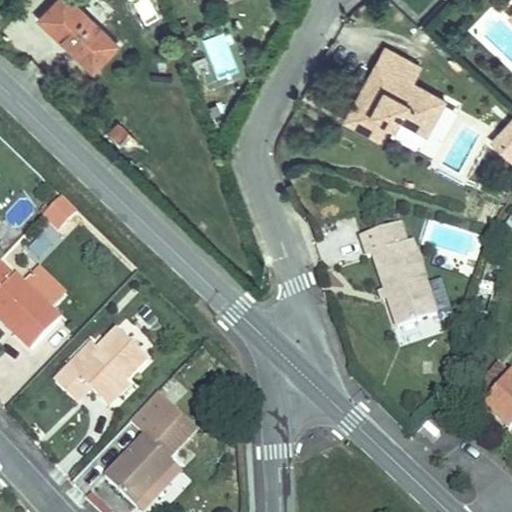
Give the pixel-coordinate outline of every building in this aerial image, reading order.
[(112,0),(87,0),(85,2),(115,31),(129,17),(112,0)] [(162,0),(166,10),(194,0),(162,0)] [(221,0),(195,0),(199,10),(222,2),(221,0)] [(511,0),(493,0),(488,6),(511,30),(511,0)] [(116,89),(61,34),(38,58),(92,112),(116,89)] [(356,55),(350,70),(391,87),(397,72),(356,55)] [(391,87),(350,70),(326,128),(359,142),(364,130),(381,137),(377,146),(402,156),(409,139),(410,139),(426,101),(391,87)] [(444,141),(460,111),(447,105),(431,135),(444,141)] [(57,194),(40,216),(60,231),(76,208),(57,194)] [(511,215),(510,214),(502,226),(511,233),(511,215)] [(29,254),(48,236),(33,222),(15,239),(29,254)] [(464,233),(459,244),(482,256),(487,245),(464,233)] [(352,270),(371,347),(410,337),(391,261),(383,263),(378,244),(339,254),(344,272),(352,270)] [(15,287),(0,300),(0,301),(27,329),(41,315),(15,287)] [(448,290),(438,335),(452,338),(458,306),(466,308),(468,294),(448,290)] [(0,369),(2,372),(36,339),(27,329),(0,301),(0,369)] [(56,412),(70,425),(93,403),(115,382),(85,352),(40,396),(34,391),(20,404),(41,426),(56,412)] [(493,467),(511,441),(511,420),(470,387),(452,411),(465,421),(453,436),(493,467)] [(159,389),(132,416),(172,455),(198,428),(159,389)] [(93,403),(70,425),(75,430),(97,408),(93,403)] [(132,439),(69,499),(81,511),(120,511),(143,491),(134,482),(144,473),(133,461),(143,451),(132,439)] [(511,441),(493,467),(511,481),(511,441)] [(143,491),(120,511),(135,511),(150,498),(143,491)]
